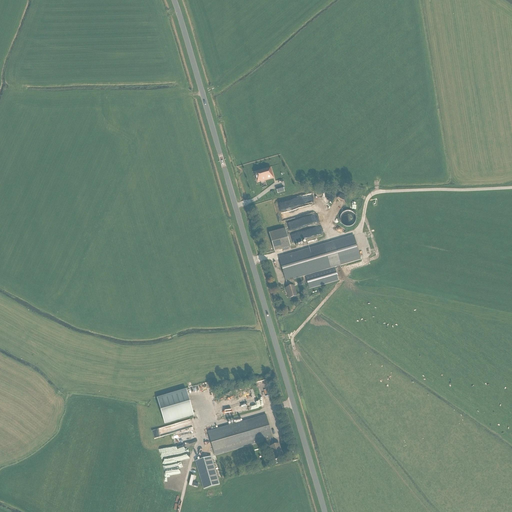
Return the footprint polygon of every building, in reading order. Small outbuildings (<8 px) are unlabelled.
[(258,172),(255,173),(257,183),(261,182),(273,178),(270,168),(258,172)] [(346,221),(353,224),(357,216),(350,212),(346,221)] [(286,229),(270,233),(274,251),(290,247),(286,229)] [(287,292),(289,299),(297,296),(294,286),(295,286),(293,280),(361,260),(354,236),(279,258),(288,288),(285,289),(287,292)] [(309,289),(336,281),(338,281),(335,269),(325,272),(306,277),(309,289)] [(186,389),(157,398),(164,424),(194,416),(186,389)] [(272,439),(273,439),(266,415),(208,432),(215,456),(264,442),(266,448),(270,447),(274,460),(283,458),(279,444),(274,446),(272,439)] [(195,461),(203,489),(219,485),(211,457),(195,461)]
